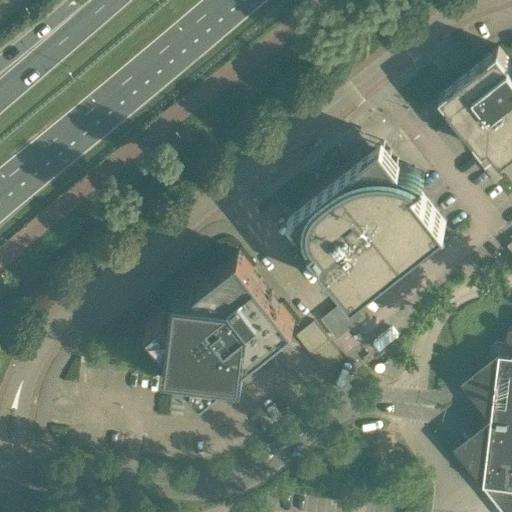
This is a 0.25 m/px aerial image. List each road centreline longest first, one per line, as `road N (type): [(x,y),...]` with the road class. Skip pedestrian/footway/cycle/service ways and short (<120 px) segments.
road 1 (unclassified): [(5,467),(27,372),(54,328),(396,54),(457,10),(487,0)]
road 2 (residential): [(5,467),(227,483),(344,403),(397,401)]
road 3 (motorway): [(0,192),(229,0)]
road 4 (residential): [(397,401),(443,308),(478,287),(511,286)]
road 5 (trunk): [(108,2),(0,95)]
road 6 (residential): [(397,401),(468,511)]
road 7 (trunk): [(108,2),(0,76)]
